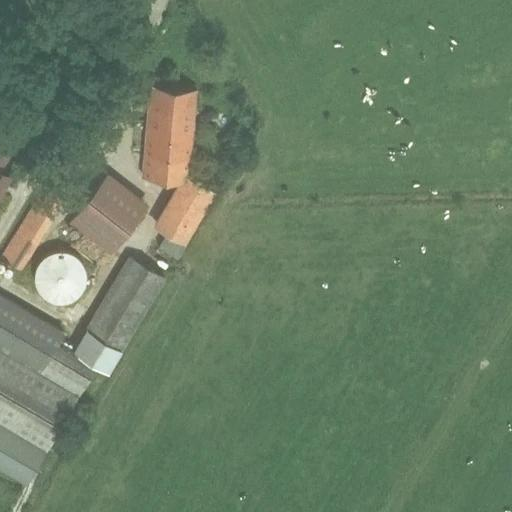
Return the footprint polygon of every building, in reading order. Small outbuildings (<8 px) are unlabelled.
[(158,227),(182,241),(212,189),(188,175),(196,89),(150,85),(142,176),(185,180),(158,227)] [(0,169),(0,167),(8,155),(0,150),(0,194),(12,175),(0,169)] [(71,219),(110,250),(145,206),(106,175),(71,219)] [(45,186),(1,257),(20,268),(64,197),(45,186)] [(84,285),(85,278),(85,271),(85,268),(82,262),(80,259),(77,256),(71,252),(68,251),(61,249),(54,250),(51,251),(45,254),(40,259),(38,262),(36,265),(34,272),(35,278),(35,282),(38,288),(40,291),(43,294),(48,298),(52,299),(59,301),(62,301),(69,299),(75,296),(80,291),(82,288),(84,285)] [(94,364),(107,371),(164,277),(130,256),(73,350),(57,341),(63,331),(0,294),(0,466),(25,481),(94,364)]
